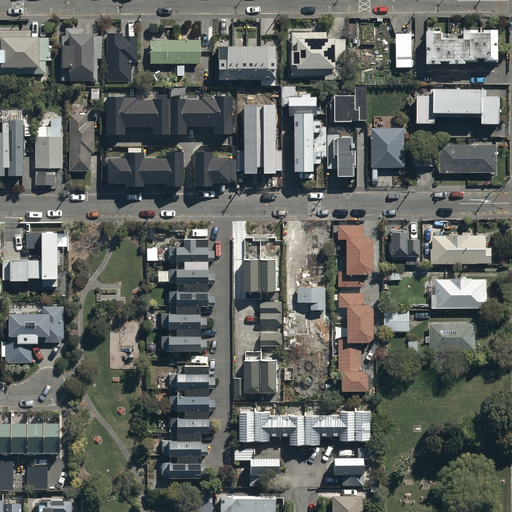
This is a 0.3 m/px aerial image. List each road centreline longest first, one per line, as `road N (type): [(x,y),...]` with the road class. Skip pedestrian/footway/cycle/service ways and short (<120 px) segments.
road 1 (residential): [(0,206),(511,203)]
road 2 (residential): [(0,3),(364,0)]
